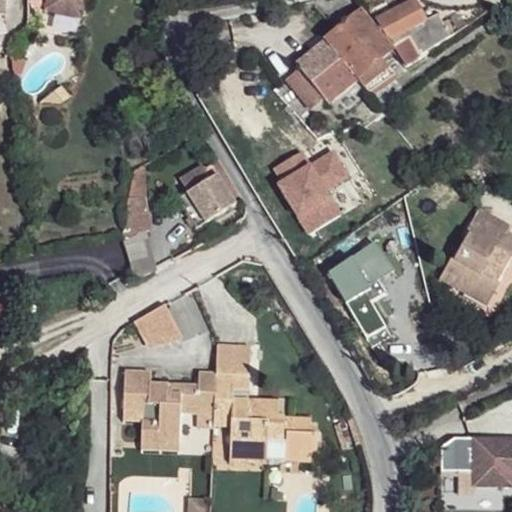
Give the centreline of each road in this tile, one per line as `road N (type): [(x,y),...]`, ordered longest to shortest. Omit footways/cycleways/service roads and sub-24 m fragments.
road 1 (residential): [(260,228),(264,254),(364,409),(384,464),(383,511)]
road 2 (residential): [(169,0),(182,80),(260,228)]
road 3 (unknown): [(176,40),(377,0)]
road 4 (unknown): [(104,327),(98,511)]
road 5 (unknown): [(364,409),(441,390),(511,359)]
road 6 (residential): [(0,380),(104,327),(131,299)]
road 7 (residential): [(131,299),(260,228)]
road 8 (residential): [(131,299),(86,260),(0,273)]
road 9 (residential): [(0,353),(131,299)]
